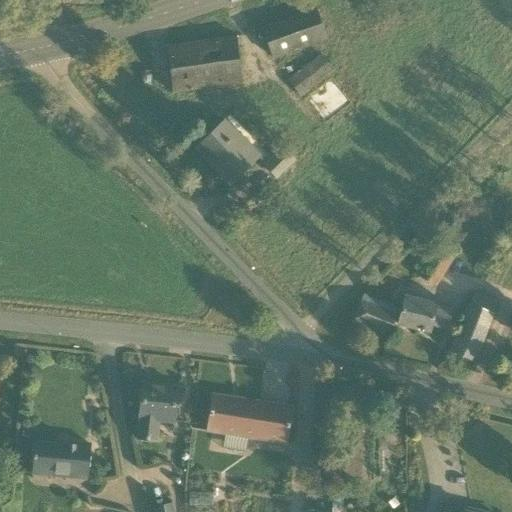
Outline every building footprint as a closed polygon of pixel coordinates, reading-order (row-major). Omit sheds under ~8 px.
[(325,40),(315,9),(262,28),(273,58),(325,40)] [(241,84),(238,57),(235,37),(166,46),(172,93),(192,90),(241,84)] [(334,70),(321,53),(286,80),(302,101),(309,95),(307,92),(334,70)] [(216,130),(201,144),(222,166),(217,171),(229,183),(244,170),(255,159),(223,123),(216,130)] [(281,147),(262,166),(276,179),(294,161),(281,147)] [(434,286),(456,251),(436,239),(415,274),(434,286)] [(472,362),(480,343),(491,316),(489,315),(495,301),(474,291),(468,307),(467,307),(449,352),(472,362)] [(395,318),(398,308),(381,301),(363,294),(351,322),(388,337),(395,318)] [(446,328),(450,314),(432,309),(433,305),(424,302),(405,297),(398,324),(429,332),(431,324),(446,328)] [(173,408),(176,388),(143,385),(141,405),(138,437),(153,438),(155,419),(172,420),(173,408)] [(286,444),(292,407),(211,394),(205,431),(286,444)] [(31,474),(67,477),(87,479),(90,445),(63,442),(63,445),(34,443),(31,474)] [(173,511),(171,503),(152,509),(152,511),(173,511)]
